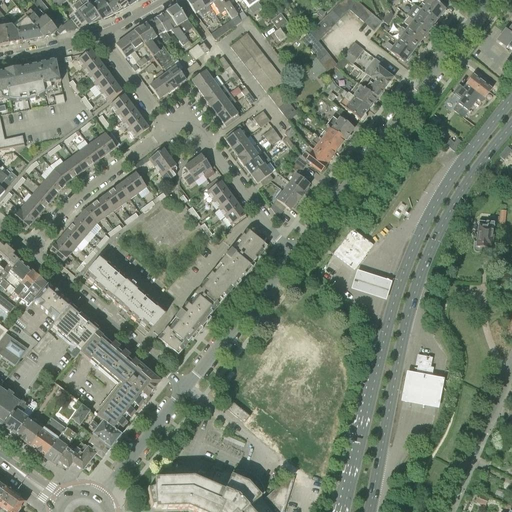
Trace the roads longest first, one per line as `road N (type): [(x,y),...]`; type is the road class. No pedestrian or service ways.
road 1 (secondary): [(511,98),(413,246),(378,351),(341,511)]
road 2 (secondary): [(369,511),(428,254),(451,207),(511,125)]
road 3 (residential): [(295,253),(489,0)]
road 4 (residential): [(185,388),(28,254)]
road 5 (residential): [(295,253),(201,135),(184,126),(167,131)]
road 6 (residential): [(28,254),(74,199),(167,131)]
road 7 (residential): [(185,388),(295,253)]
road 8 (residential): [(444,511),(511,362)]
road 9 (residential): [(98,498),(185,388)]
